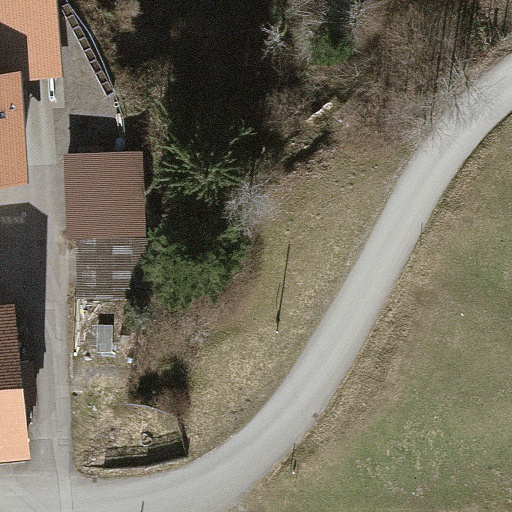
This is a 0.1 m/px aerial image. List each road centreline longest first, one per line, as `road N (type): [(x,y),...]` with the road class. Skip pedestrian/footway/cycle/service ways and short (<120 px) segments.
road 1 (unclassified): [(153,511),(214,502),(299,430),(458,142),(511,97)]
road 2 (residential): [(46,511),(53,395),(47,65)]
